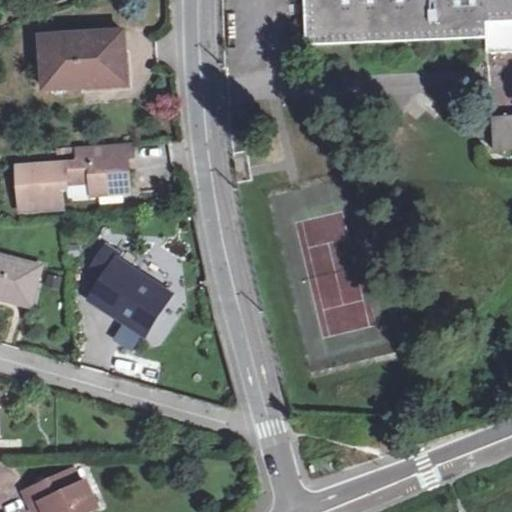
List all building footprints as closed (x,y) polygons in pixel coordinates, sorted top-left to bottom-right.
[(49,0),(51,9),(76,0),(75,0),(49,0)] [(511,0),(310,0),(313,41),(491,34),(491,48),(511,47),(511,0)] [(130,31),(49,37),(52,87),(123,83),(123,51),(131,50),(130,31)] [(511,114),(495,115),(497,149),(511,148),(511,114)] [(129,159),(135,158),(133,143),(77,148),(78,162),(17,169),(23,204),(30,204),(30,209),(36,213),(59,211),(65,202),(64,190),(70,189),(70,185),(93,183),(94,191),(99,195),(129,192),(133,188),(130,168),(129,159)] [(0,176),(0,205),(12,204),(9,175),(0,176)] [(45,265),(0,252),(0,297),(35,307),(45,265)] [(172,291),(122,260),(96,299),(120,314),(124,309),(152,326),(172,291)] [(79,470),(30,487),(35,502),(46,499),(51,511),(93,511),(101,509),(90,480),(84,482),(79,470)]
